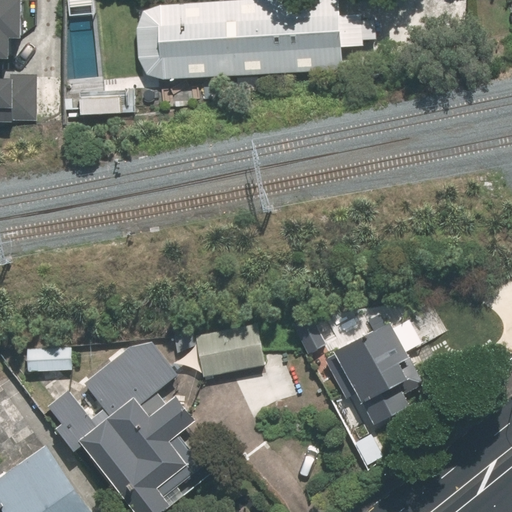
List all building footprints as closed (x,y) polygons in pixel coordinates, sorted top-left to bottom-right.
[(0,0),(0,50),(26,51),(26,0),(0,0)] [(383,38),(381,18),(367,19),(366,12),(345,14),(344,0),(216,0),(167,4),(148,10),(141,25),(144,57),(153,73),(173,81),(349,68),(348,48),(369,46),(368,39),(383,38)] [(45,65),(0,63),(0,113),(44,115),(45,65)] [(130,93),(89,94),(89,113),(131,112),(130,93)] [(339,340),(378,424),(419,404),(414,393),(434,384),(417,347),(445,334),(427,296),(300,320),(309,349),(339,340)] [(266,324),(200,334),(206,375),(272,365),(266,324)] [(139,475),(169,510),(192,490),(186,482),(211,461),(184,430),(204,413),(187,393),(174,405),(163,392),(186,372),(149,329),(88,382),(107,404),(95,414),(72,387),(49,407),(83,447),(88,442),(126,486),(139,475)] [(77,345),(30,344),(29,370),(76,371),(77,345)] [(103,511),(54,437),(0,473),(0,487),(16,511),(103,511)]
